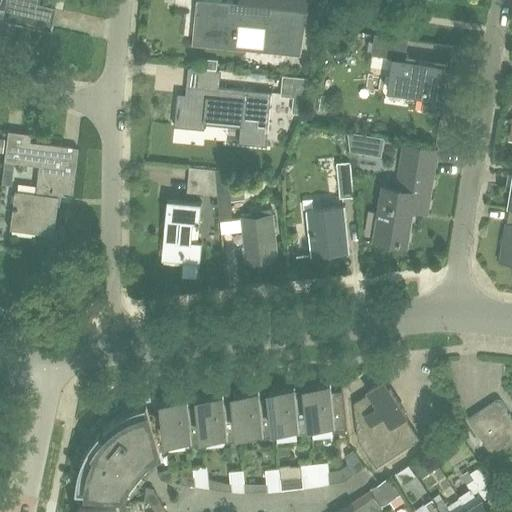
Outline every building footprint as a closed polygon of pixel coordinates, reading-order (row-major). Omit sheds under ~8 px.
[(0,0),(0,24),(1,20),(27,25),(49,30),(50,27),(55,7),(34,2),(34,0),(0,0)] [(301,53),(305,9),(321,11),(321,0),(239,0),(240,1),(228,0),(197,0),(196,13),(202,14),(199,42),(301,53)] [(409,39),(396,37),(375,34),(372,55),(394,58),(389,94),(425,99),(424,110),(443,113),(450,65),(406,59),(409,39)] [(205,69),(218,71),(219,60),(206,59),(205,69)] [(308,76),(281,74),(279,96),(292,97),(291,113),(303,114),(308,76)] [(189,83),(188,94),(179,93),(176,125),(205,128),(206,120),(239,123),(237,142),(267,145),(273,92),(189,83)] [(77,148),(29,141),(30,133),(7,130),(4,161),(39,165),(36,193),(15,190),(11,226),(52,232),(57,191),(72,192),(77,148)] [(362,133),(348,131),(351,149),(359,151),(362,133)] [(398,243),(407,244),(413,210),(428,212),(438,149),(404,144),(397,187),(384,185),(375,238),(398,242),(398,243)] [(354,189),(351,161),(337,162),(341,198),(355,196),(354,189)] [(216,169),(191,167),(188,191),(219,194),(216,169)] [(230,189),(232,200),(245,199),(244,187),(230,189)] [(163,259),(201,263),(203,242),(192,241),(194,224),(200,225),(202,202),(168,199),(163,259)] [(309,208),(314,255),(349,251),(344,205),(309,208)] [(511,207),(509,207),(501,260),(511,261),(511,207)] [(247,261),(278,258),(273,213),(242,217),(247,261)] [(370,392),(354,402),(359,438),(377,466),(420,438),(406,415),(408,414),(385,379),(369,390),(370,392)] [(306,386),(307,394),(311,433),(313,432),(312,425),(332,423),(333,430),(348,429),(344,382),(342,382),(343,390),(331,391),(331,384),(306,386)] [(311,433),(307,394),(296,395),(295,388),(271,390),(271,398),(276,436),(277,436),(276,429),(297,426),(297,434),(311,433)] [(276,436),(271,398),(260,399),(259,391),(235,394),(236,401),(240,440),(241,440),(241,432),(261,430),(262,438),(276,436)] [(240,440),(236,401),(224,403),(223,395),(199,398),(200,405),(204,444),(206,444),(205,436),(225,434),(226,442),(240,440)] [(204,444),(200,405),(188,406),(188,399),(163,401),(164,409),(168,448),(170,448),(169,440),(189,438),(190,445),(204,444)] [(511,416),(502,403),(501,402),(500,401),(499,401),(498,401),(496,401),(495,402),(469,420),(493,454),(511,440),(511,416)] [(168,448),(164,409),(159,410),(150,411),(147,403),(137,406),(133,408),(125,412),(121,415),(116,417),(111,422),(105,427),(111,431),(106,436),(101,432),(94,440),(92,444),(88,450),(85,457),(83,461),(82,466),(80,471),(79,476),(78,484),(78,490),(86,490),(87,500),(87,505),(126,501),(126,498),(127,494),(128,488),(129,483),(131,479),(133,476),(136,471),(139,467),(142,464),(145,460),(148,458),(152,455),(156,453),(161,450),(168,448)] [(346,454),(348,464),(355,473),(365,466),(354,449),(346,454)] [(409,462),(419,477),(438,465),(429,450),(409,462)] [(345,480),(355,473),(348,464),(342,468),(329,471),(330,483),(345,480)] [(492,511),(484,500),(497,491),(481,466),(470,473),(474,479),(467,483),(471,489),(459,497),(467,511),(468,511),(492,511)] [(173,482),(172,467),(158,472),(161,479),(173,482)] [(181,483),(196,485),(195,476),(183,474),(181,483)] [(281,477),(282,490),(305,487),(303,475),(281,477)] [(370,488),(380,504),(381,505),(389,500),(398,494),(387,477),(370,488)] [(210,487),(218,488),(232,490),(232,483),(209,478),(210,487)] [(246,491),(269,491),(268,483),(245,483),(246,491)] [(145,500),(149,500),(160,499),(154,488),(147,486),(145,500)] [(359,511),(368,511),(380,504),(370,488),(352,499),(359,511)] [(459,498),(448,505),(439,492),(431,497),(440,511),(468,511),(467,511),(459,497),(458,497),(459,498)] [(398,494),(389,500),(394,509),(405,502),(399,494),(398,494)] [(440,511),(431,497),(424,502),(430,511),(440,511)] [(160,499),(149,500),(157,511),(164,511),(167,511),(160,499)] [(331,511),(357,511),(350,500),(331,511)] [(119,511),(118,503),(126,502),(126,501),(87,505),(79,506),(80,511),(119,511)]
